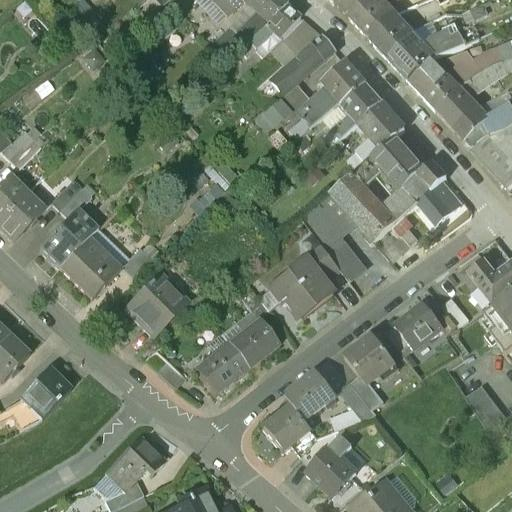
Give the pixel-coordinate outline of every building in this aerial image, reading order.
[(152,0),(151,1),(160,11),(171,0),(152,0)] [(245,0),(207,0),(225,19),(243,3),(245,0)] [(285,9),(274,0),(245,0),(243,3),(258,16),(235,38),(246,47),(285,9)] [(327,0),(347,20),(347,21),(367,0),(327,0)] [(394,0),(367,0),(347,21),(368,43),(369,43),(393,19),(380,7),(395,2),(394,0)] [(461,0),(452,0),(447,3),(450,11),(464,5),(461,0)] [(285,9),(246,47),(254,53),(272,36),(278,41),(299,21),(285,9)] [(481,9),(468,15),(473,25),(486,19),(481,9)] [(410,37),(393,19),(369,43),(384,60),(410,37)] [(312,32),(301,22),(286,36),(295,46),(312,32)] [(430,25),(410,37),(384,60),(388,64),(408,86),(431,65),(463,50),(457,38),(452,29),(435,39),(430,25)] [(471,31),(457,38),(463,50),(477,43),(471,31)] [(312,32),(295,46),(286,36),(270,52),(285,71),(270,83),(283,98),(297,87),(335,54),(323,39),(321,40),(312,32)] [(511,62),(511,57),(507,47),(499,51),(506,66),(511,62)] [(439,75),(431,65),(408,86),(435,115),(457,92),(483,75),(487,72),(488,72),(488,73),(506,66),(499,51),(485,57),(472,60),(467,54),(446,63),(450,68),(444,73),(442,72),(439,75)] [(345,65),(321,86),(327,92),(304,112),(308,117),(299,124),(306,133),(317,124),(335,109),(336,109),(365,88),(345,65)] [(506,66),(488,73),(497,87),(511,79),(506,66)] [(483,75),(457,92),(435,115),(453,134),(476,112),(469,104),(476,100),(474,96),(479,94),(485,94),(497,87),(488,73),(488,72),(487,72),(483,75)] [(283,98),(280,101),(291,114),(308,100),(297,87),(283,98)] [(365,88),(336,109),(335,109),(317,124),(329,138),(335,145),(354,129),(381,107),(365,88)] [(402,132),(381,107),(354,129),(355,130),(351,134),(355,138),(359,135),(367,144),(351,158),(360,169),(393,140),(402,132)] [(476,112),(453,134),(465,146),(479,131),(485,137),(503,132),(504,134),(511,131),(511,111),(510,108),(485,122),(476,112)] [(306,133),(299,124),(286,135),(294,144),(306,133)] [(511,174),(511,166),(485,138),(485,137),(479,131),(465,146),(501,185),(511,174)] [(511,131),(504,134),(503,132),(485,137),(485,138),(511,166),(511,131)] [(8,151),(0,159),(0,161),(7,169),(31,147),(22,137),(8,151)] [(329,138),(319,146),(328,156),(329,155),(338,147),(335,145),(329,138)] [(422,173),(393,140),(360,169),(350,178),(362,191),(380,174),(399,194),(402,192),(417,178),(422,173)] [(0,159),(8,151),(0,142),(0,159)] [(31,147),(7,169),(16,177),(39,154),(31,147)] [(345,156),(338,147),(329,155),(336,163),(345,156)] [(360,169),(351,158),(342,166),(345,170),(340,175),(346,182),(350,178),(360,169)] [(422,173),(417,178),(429,195),(426,198),(431,203),(420,212),(434,229),(442,223),(454,214),(449,208),(446,211),(435,197),(439,193),(435,189),(445,181),(431,165),(422,173)] [(511,174),(501,185),(511,197),(511,196),(511,174)] [(362,191),(350,178),(346,182),(329,197),(356,227),(374,246),(395,227),(381,211),(362,191)] [(429,195),(417,178),(402,192),(420,212),(431,203),(426,198),(429,195)] [(7,183),(0,190),(0,224),(25,200),(7,183)] [(71,185),(48,209),(57,218),(80,194),(71,185)] [(399,194),(385,207),(399,223),(416,208),(402,192),(399,194)] [(80,194),(57,218),(65,226),(75,216),(77,217),(90,204),(80,194)] [(313,211),(338,243),(356,227),(329,197),(313,211)] [(42,216),(25,200),(0,224),(0,236),(11,248),(42,216)] [(399,223),(385,207),(381,211),(395,227),(399,223)] [(362,273),(313,211),(300,222),(323,251),(339,272),(348,284),(362,273)] [(65,226),(38,254),(58,274),(84,248),(96,236),(75,216),(65,226)] [(447,230),(442,223),(434,229),(439,237),(447,230)] [(395,232),(378,245),(393,264),(410,251),(395,232)] [(114,278),(84,248),(58,274),(89,303),(114,278)] [(339,272),(323,251),(312,260),(323,274),(318,278),(324,284),(339,272)] [(137,254),(121,272),(136,286),(152,269),(137,254)] [(485,263),(467,277),(491,308),(511,293),(511,263),(505,254),(497,261),(498,262),(494,265),(497,269),(492,272),(485,263)] [(307,264),(267,296),(278,311),(284,307),(298,325),(333,297),(324,284),(318,278),(307,264)] [(158,282),(123,316),(150,344),(185,310),(158,282)] [(511,293),(491,308),(481,315),(494,331),(487,337),(505,359),(511,353),(511,293)] [(264,314),(251,297),(241,305),(255,321),(264,314)] [(468,323),(452,304),(442,312),(458,332),(468,323)] [(421,308),(393,330),(409,350),(412,354),(427,342),(429,344),(442,333),(421,308)] [(257,325),(226,349),(246,375),(277,351),(257,325)] [(409,350),(393,330),(384,337),(400,357),(409,350)] [(371,341),(344,363),(359,382),(365,390),(368,388),(378,381),(382,386),(397,374),(371,341)] [(6,342),(0,348),(0,386),(1,386),(3,388),(27,362),(6,342)] [(226,349),(193,375),(213,401),(246,375),(226,349)] [(183,384),(164,366),(155,376),(174,394),(183,384)] [(48,375),(19,404),(8,412),(19,436),(40,425),(69,395),(48,375)] [(315,377),(283,401),(290,410),(304,426),(334,402),(315,377)] [(368,388),(365,390),(359,382),(350,390),(363,407),(371,417),(383,408),(368,388)] [(363,407),(350,390),(339,398),(353,416),(363,407)] [(506,424),(483,391),(464,403),(489,437),(506,424)] [(290,410),(261,434),(281,458),(291,449),(310,434),(304,426),(290,410)] [(310,434),(291,449),(301,461),(318,443),(310,434)] [(139,444),(108,477),(126,494),(135,486),(145,475),(149,479),(162,466),(139,444)] [(329,454),(306,478),(332,503),(355,479),(329,454)] [(126,494),(123,498),(113,505),(116,511),(120,511),(142,501),(135,486),(126,494)] [(371,500),(357,511),(404,511),(386,489),(371,500)] [(364,492),(344,508),(346,511),(357,511),(371,500),(364,492)] [(210,511),(202,496),(176,509),(178,511),(210,511)]
